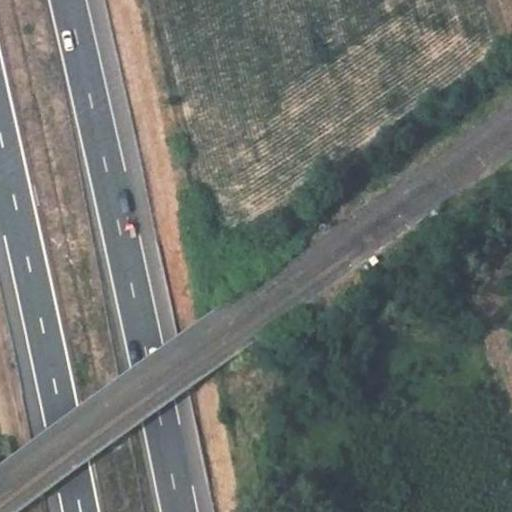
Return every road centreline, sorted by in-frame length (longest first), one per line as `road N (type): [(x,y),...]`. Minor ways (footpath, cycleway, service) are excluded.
road 1 (motorway): [(180,511),(69,0)]
road 2 (motorway): [(0,142),(79,511)]
